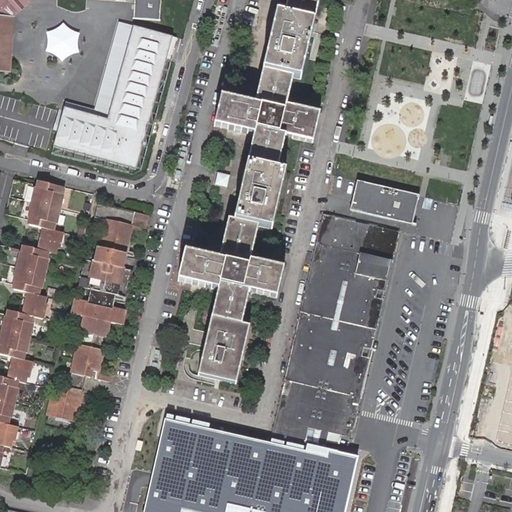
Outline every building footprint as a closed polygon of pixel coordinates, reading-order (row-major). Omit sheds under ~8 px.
[(0,0),(0,15),(15,17),(30,4),(30,0),(0,0)] [(161,21),(162,0),(134,0),(134,3),(133,19),(140,20),(154,21),(161,21)] [(320,114),(293,107),(293,108),(286,106),(293,78),(301,80),(319,0),(287,0),(284,15),(276,13),(256,98),(257,99),(255,105),(222,97),(214,127),(248,134),(254,135),(247,164),(285,173),(285,172),(278,170),(286,138),(313,143),(320,114)] [(0,72),(11,73),(15,17),(0,15),(0,72)] [(173,37),(118,22),(94,111),(65,103),(53,147),(136,170),(173,37)] [(404,159),(423,159),(423,140),(404,140),(404,159)] [(272,230),(285,173),(247,164),(234,220),(229,219),(219,259),(184,251),(177,281),(217,290),(197,376),(236,385),(249,327),(242,325),(249,292),(277,298),(284,268),(250,261),(258,227),(272,230)] [(225,188),(228,175),(216,172),(213,185),(225,188)] [(31,203),(35,189),(32,188),(33,184),(13,179),(9,198),(31,203)] [(60,210),(63,195),(62,195),(64,188),(39,182),(37,189),(36,189),(32,204),(60,210)] [(414,218),(419,196),(357,182),(350,210),(405,223),(414,218)] [(28,219),(31,203),(9,198),(5,214),(28,219)] [(56,225),(60,210),(32,204),(28,219),(30,219),(29,226),(43,229),(53,231),(55,225),(56,225)] [(125,304),(132,271),(124,269),(133,227),(147,230),(150,217),(95,204),(95,205),(92,217),(106,220),(100,248),(97,248),(93,262),(85,260),(78,287),(91,290),(88,303),(75,301),(72,315),(84,317),(80,333),(71,375),(66,395),(53,392),(47,416),(75,423),(85,377),(90,378),(92,371),(98,372),(96,380),(112,383),(114,376),(100,372),(111,324),(123,327),(126,312),(113,309),(115,302),(125,304)] [(318,237),(320,240),(272,441),(322,453),(326,432),(351,438),(369,358),(395,242),(398,240),(396,237),(398,231),(325,215),(325,216),(323,218),(324,220),(323,226),(320,228),(322,230),(321,236),(318,237)] [(59,250),(63,234),(53,231),(43,229),(38,251),(48,253),(56,254),(57,249),(59,250)] [(0,264),(16,268),(20,251),(0,245),(0,264)] [(45,275),(48,259),(47,259),(48,253),(38,251),(23,247),(22,254),(20,253),(17,268),(45,275)] [(0,282),(12,285),(16,268),(0,264),(0,282)] [(41,289),(45,275),(17,268),(14,283),(15,284),(13,290),(28,294),(38,296),(40,289),(41,289)] [(43,320),(46,305),(44,304),(46,298),(38,296),(28,294),(23,315),(33,317),(43,320)] [(29,339),(33,324),(32,324),(33,317),(23,315),(8,311),(7,318),(5,318),(2,333),(29,339)] [(26,354),(29,339),(2,333),(0,340),(0,355),(13,358),(23,361),(25,354),(26,354)] [(502,364),(511,366),(511,361),(511,351),(505,350),(502,364)] [(28,379),(32,363),(23,361),(13,358),(8,380),(18,382),(25,384),(26,378),(28,379)] [(481,414),(506,416),(509,374),(497,373),(495,400),(482,400),(481,414)] [(0,400),(15,403),(18,389),(17,389),(18,382),(8,380),(0,377),(0,400)] [(11,419),(15,403),(0,400),(0,423),(8,425),(9,419),(11,419)] [(14,442),(17,427),(8,425),(0,423),(0,446),(3,447),(10,449),(12,442),(14,442)] [(352,511),(362,468),(167,426),(155,481),(148,511),(352,511)] [(34,441),(36,432),(27,430),(25,439),(34,441)] [(15,439),(22,441),(25,433),(18,431),(15,439)]
